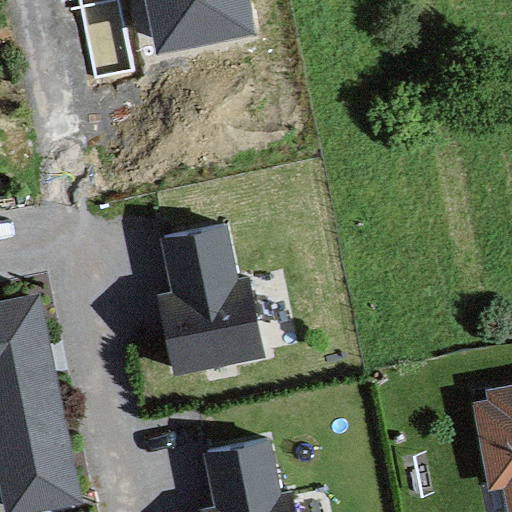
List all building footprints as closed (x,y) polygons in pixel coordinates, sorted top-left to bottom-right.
[(251,0),(138,0),(151,54),(258,29),(251,0)] [(161,285),(176,359),(262,342),(248,272),(235,274),(224,218),(164,230),(174,283),(161,285)] [(0,445),(12,504),(78,490),(39,292),(0,299),(0,445)] [(487,424),(511,419),(511,382),(493,385),(495,398),(483,400),(487,424)] [(511,419),(487,424),(496,472),(508,470),(511,493),(511,419)] [(205,502),(207,511),(298,511),(293,485),(281,487),(270,433),(211,445),(221,499),(205,502)]
